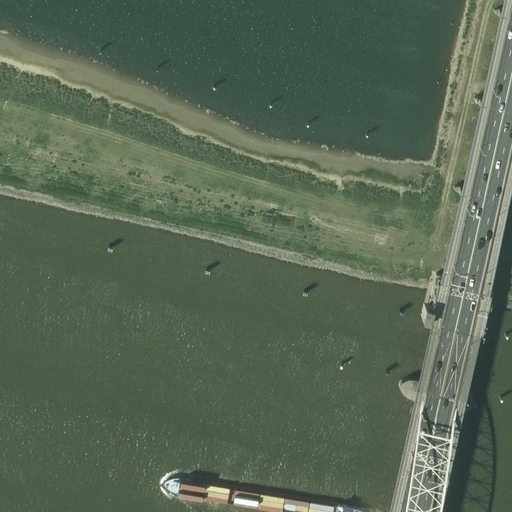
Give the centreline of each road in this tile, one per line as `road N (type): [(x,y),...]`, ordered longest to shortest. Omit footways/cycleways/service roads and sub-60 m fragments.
road 1 (motorway): [(511,37),(403,511)]
road 2 (motorway): [(417,511),(511,101)]
